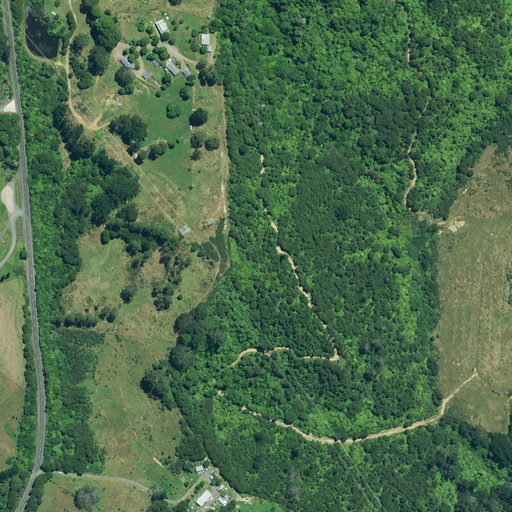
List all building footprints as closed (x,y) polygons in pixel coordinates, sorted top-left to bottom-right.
[(169,30),(168,30),(163,19),(156,23),(162,34),(168,31),(169,30)] [(129,69),(133,66),(125,57),(120,61),(126,69),(127,68),(128,69),(129,68),(129,69)] [(157,67),(160,64),(154,58),(151,61),(157,67)] [(176,76),(180,71),(171,62),(167,67),(176,76)] [(187,78),(192,75),(188,69),(183,72),(187,78)] [(207,502),(209,500),(208,499),(212,494),(207,490),(196,502),(201,506),(206,501),(207,502)] [(226,494),(225,495),(226,496),(224,499),(223,498),(223,500),(224,500),(226,502),(231,494),(228,493),(227,495),(226,494)]
